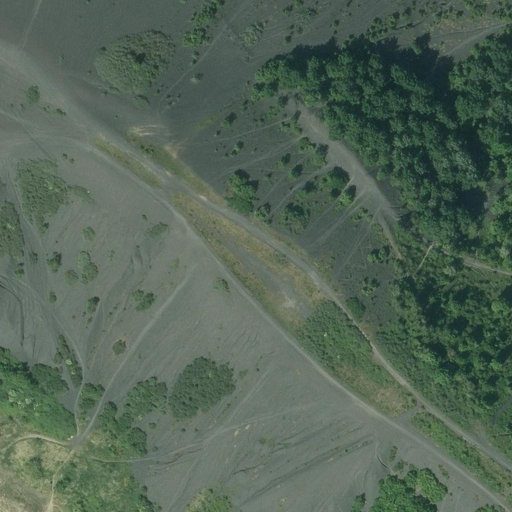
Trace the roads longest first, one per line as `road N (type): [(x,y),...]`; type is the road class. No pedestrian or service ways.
road 1 (track): [(511,465),(403,383),(317,280),(257,232),(100,133)]
road 2 (track): [(405,425),(490,484),(509,511)]
